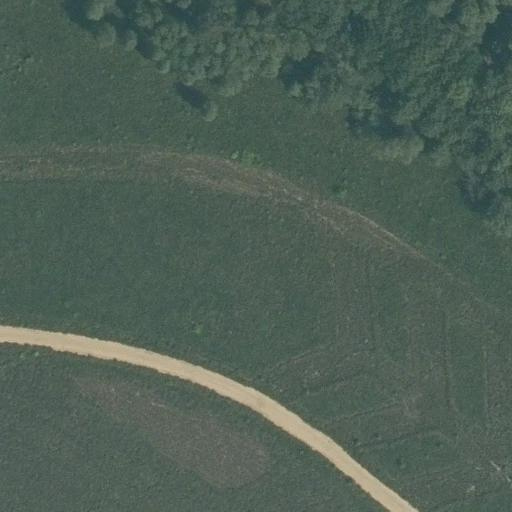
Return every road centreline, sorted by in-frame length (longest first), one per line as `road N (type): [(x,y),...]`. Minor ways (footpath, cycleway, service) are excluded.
road 1 (track): [(0,336),(167,361),(328,446),(402,511)]
road 2 (track): [(346,0),(511,144)]
